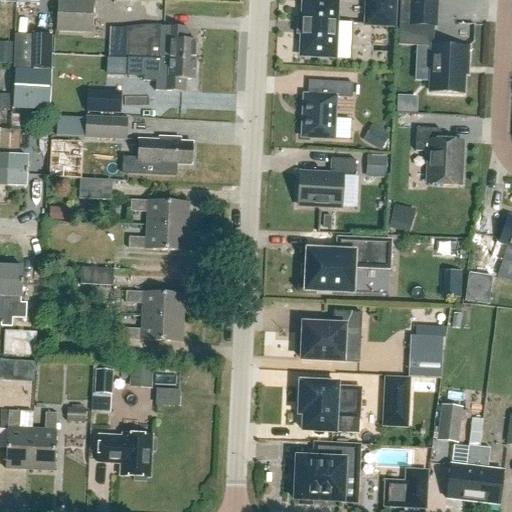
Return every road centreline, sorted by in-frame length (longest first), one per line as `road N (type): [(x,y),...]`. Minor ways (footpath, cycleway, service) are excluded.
road 1 (residential): [(234,511),(258,0)]
road 2 (residential): [(511,159),(499,141),(505,0)]
